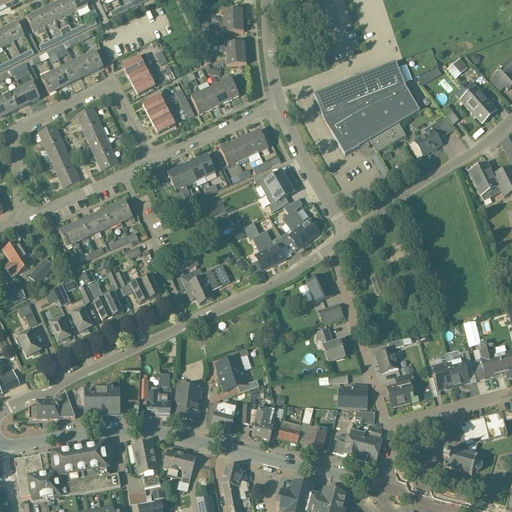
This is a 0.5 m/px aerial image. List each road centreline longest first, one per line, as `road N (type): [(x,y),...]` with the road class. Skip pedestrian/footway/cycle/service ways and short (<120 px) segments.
road 1 (tertiary): [(0,443),(163,432),(398,492)]
road 2 (unclassified): [(0,413),(290,275),(331,246)]
road 3 (residential): [(23,220),(15,130),(112,83),(151,162)]
road 4 (unclassified): [(349,233),(511,116)]
road 5 (unclassified): [(331,246),(385,423)]
road 6 (unclassified): [(349,233),(278,105)]
road 7 (residential): [(23,220),(151,162)]
road 8 (residential): [(151,162),(278,105)]
road 9 (residential): [(511,391),(385,423)]
